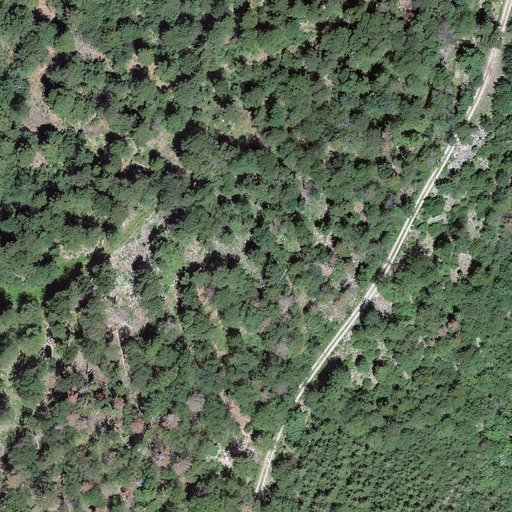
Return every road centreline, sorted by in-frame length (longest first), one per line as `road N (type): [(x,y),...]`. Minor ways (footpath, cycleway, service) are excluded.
road 1 (track): [(251,511),(283,420),(378,283),(475,100),(501,30)]
road 2 (track): [(0,236),(33,275),(63,275),(94,260),(295,75),(345,0)]
road 3 (track): [(471,0),(431,182)]
